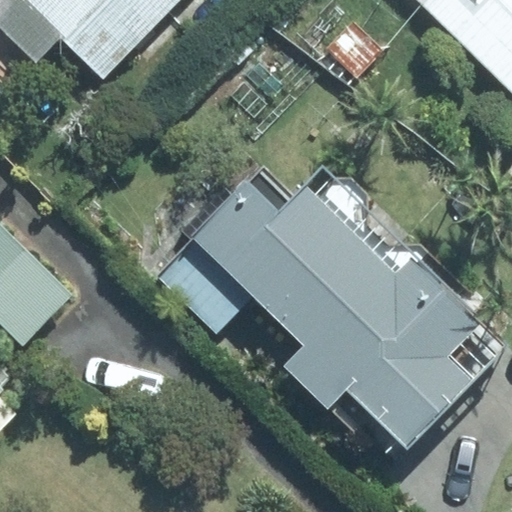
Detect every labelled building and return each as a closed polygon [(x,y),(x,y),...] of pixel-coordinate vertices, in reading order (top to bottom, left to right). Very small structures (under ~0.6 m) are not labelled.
[(0,0),(0,22),(35,56),(54,36),(97,78),(172,0),(0,0)] [(511,0),(398,0),(511,110),(511,167),(507,173),(511,178),(511,0)] [(373,51),(345,23),(319,50),(348,77),(373,51)] [(280,195),(254,171),(236,190),(230,184),(175,241),(182,247),(153,276),(213,336),(242,306),(288,351),(268,371),(313,415),(318,411),(368,460),(380,449),(387,455),(454,386),(431,362),(461,332),(317,190),(302,205),(286,190),(280,195)] [(61,299),(0,238),(0,340),(10,350),(61,299)]
